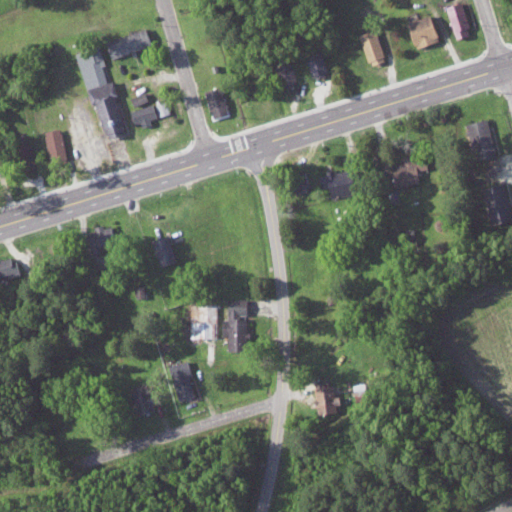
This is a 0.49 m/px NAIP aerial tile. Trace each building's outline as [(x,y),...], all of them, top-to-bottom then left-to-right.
[(461,37),(476,32),(466,1),(451,5),(461,37)] [(412,22),(423,47),(447,36),(436,11),(412,22)] [(118,57),(157,44),(151,27),(112,40),(118,57)] [(363,34),(373,65),(390,59),(380,28),(363,34)] [(109,139),(131,133),(116,80),(113,81),(103,46),(83,52),(109,139)] [(332,70),(328,55),(313,58),(317,74),(332,70)] [(281,63),(286,86),(303,82),(297,58),(281,63)] [(234,113),(226,85),(210,89),(217,118),(234,113)] [(135,95),(138,104),(153,99),(150,90),(135,95)] [(135,110),(140,125),(173,113),(168,99),(135,110)] [(474,144),(483,142),(485,150),(499,146),(492,117),(469,123),(474,144)] [(49,130),(55,159),(72,156),(65,126),(49,130)] [(0,173),(9,172),(6,151),(0,151),(0,173)] [(431,157),(418,159),(417,154),(406,156),(407,161),(397,162),(401,185),(425,181),(423,169),(433,168),(431,157)] [(327,186),(335,186),(336,195),(361,192),(360,182),(363,182),(362,168),(326,172),(327,186)] [(495,223),(511,220),(511,189),(511,182),(491,185),(495,223)] [(100,247),(122,241),(116,222),(95,228),(100,247)] [(165,264),(181,260),(174,233),(159,238),(165,264)] [(0,259),(0,276),(23,272),(19,255),(0,259)] [(232,350),(251,350),(252,315),(253,315),(254,298),(233,297),(232,319),(228,319),(227,335),(233,335),(232,350)] [(219,304),(195,304),(194,322),(208,323),(208,333),(218,334),(219,304)] [(195,365),(191,366),(190,360),(175,363),(182,399),(200,396),(195,365)] [(160,409),(152,382),(134,387),(143,415),(160,409)] [(343,409),(339,384),(319,387),(323,412),(343,409)]
